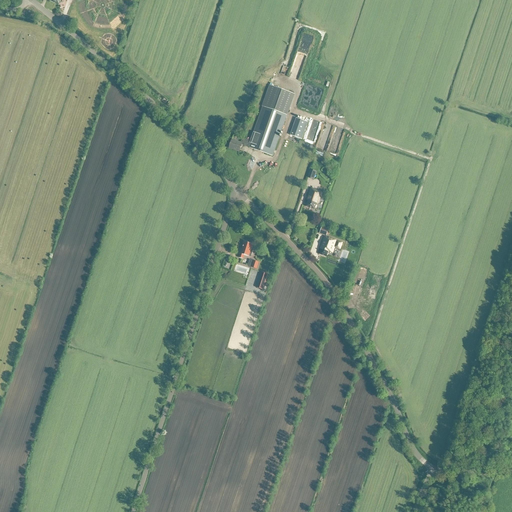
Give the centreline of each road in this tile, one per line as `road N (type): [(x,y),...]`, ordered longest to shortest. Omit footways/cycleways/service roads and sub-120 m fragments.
road 1 (tertiary): [(433,470),(419,458),(340,305),(237,191)]
road 2 (unclassified): [(132,511),(237,191)]
road 3 (tertiary): [(237,191),(210,155),(30,0)]
road 4 (unknown): [(237,191),(256,163),(276,155),(295,98),(290,84)]
